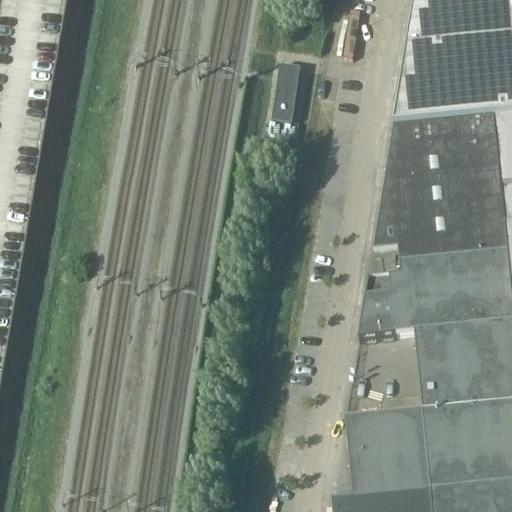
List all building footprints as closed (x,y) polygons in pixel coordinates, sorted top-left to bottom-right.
[(416,0),(395,136),(493,126),(511,124),(511,8),(511,0),(416,0)] [(301,72),(280,69),(272,125),(292,128),(301,72)] [(399,256),(400,270),(507,259),(501,207),(511,205),(511,124),(493,126),(395,136),(374,259),(399,256)] [(333,506),(333,511),(511,511),(511,205),(501,207),(507,259),(507,260),(511,313),(511,408),(424,417),(347,425),(354,504),(333,506)] [(381,283),(399,281),(397,258),(379,260),(381,283)] [(361,344),(416,338),(424,417),(511,408),(511,313),(507,260),(400,270),(399,281),(381,283),(368,285),(361,344)]
